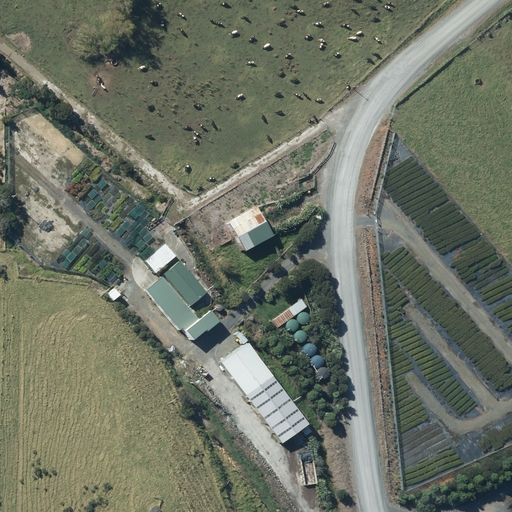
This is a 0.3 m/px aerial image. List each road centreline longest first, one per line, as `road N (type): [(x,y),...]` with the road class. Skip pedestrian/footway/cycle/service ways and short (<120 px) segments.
road 1 (unclassified): [(377,511),(347,300),(342,212),(350,159),(376,105),(485,0)]
road 2 (track): [(0,48),(169,192),(197,204),(319,122),(368,122)]
